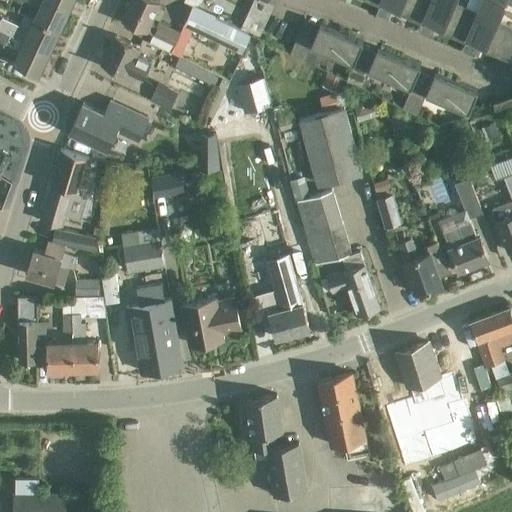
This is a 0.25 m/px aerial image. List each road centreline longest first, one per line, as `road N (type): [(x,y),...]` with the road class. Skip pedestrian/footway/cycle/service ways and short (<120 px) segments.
road 1 (unclassified): [(0,402),(193,393),(290,369),(511,285)]
road 2 (residential): [(511,79),(308,0)]
road 3 (residential): [(0,274),(49,123)]
road 4 (residential): [(106,0),(49,123)]
